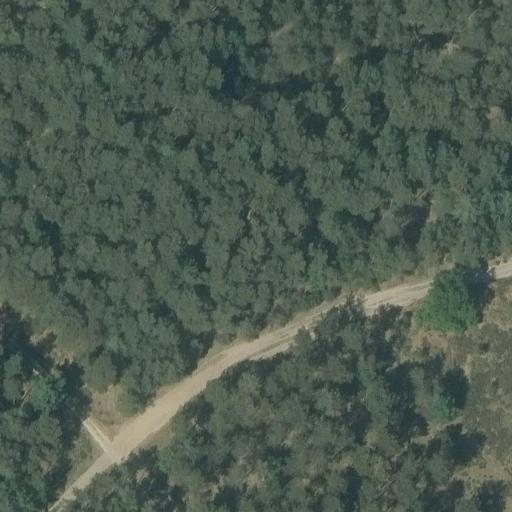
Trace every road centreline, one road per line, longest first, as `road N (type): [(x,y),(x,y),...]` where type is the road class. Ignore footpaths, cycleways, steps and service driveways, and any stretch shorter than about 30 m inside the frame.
road 1 (track): [(511,266),(377,301),(234,365),(110,453),(53,511)]
road 2 (track): [(0,337),(49,383),(154,511)]
